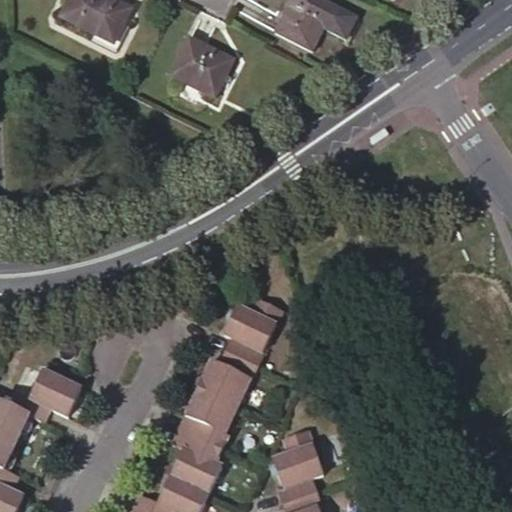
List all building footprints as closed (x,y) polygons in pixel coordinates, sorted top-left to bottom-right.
[(113,44),(130,11),(108,0),(69,0),(61,18),(113,44)] [(344,42),(355,20),(316,0),(293,0),(276,34),(312,53),(323,31),(344,42)] [(215,99),(233,62),(189,40),(170,77),(215,99)] [(259,354),(278,313),(259,304),(254,307),(250,317),(234,309),(221,338),(228,341),(216,367),(209,364),(183,420),(190,424),(177,451),(181,452),(155,507),(137,498),(131,511),(198,511),(219,469),(212,466),(225,438),(221,437),(246,382),(248,383),(261,355),(259,354)] [(0,511),(16,511),(22,501),(9,495),(16,480),(2,473),(27,419),(42,426),(48,413),(66,421),(80,393),(42,375),(29,402),(16,396),(9,411),(0,406),(0,511)] [(319,477),(303,433),(284,441),(282,446),(285,456),(269,462),(280,490),(274,492),(281,511),(315,511),(315,510),(319,509),(308,481),(319,477)]
